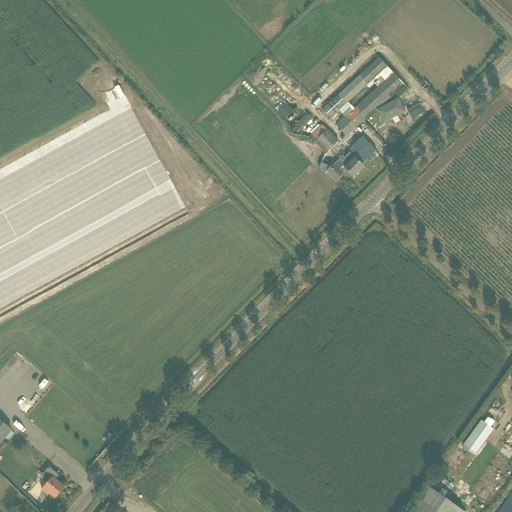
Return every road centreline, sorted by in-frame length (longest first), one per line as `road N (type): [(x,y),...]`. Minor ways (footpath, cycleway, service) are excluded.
road 1 (tertiary): [(79,511),(160,417),(369,204)]
road 2 (tertiary): [(369,204),(511,61)]
road 3 (residential): [(511,344),(369,204)]
